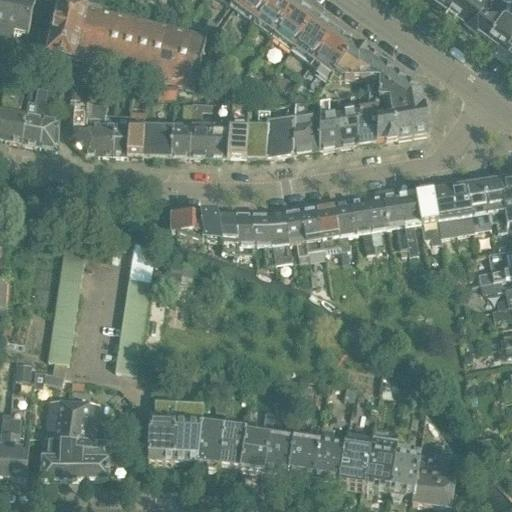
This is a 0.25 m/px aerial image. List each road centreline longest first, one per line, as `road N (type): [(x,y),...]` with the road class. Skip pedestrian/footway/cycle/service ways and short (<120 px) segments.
road 1 (residential): [(0,158),(148,188),(284,190),(442,161),(486,96)]
road 2 (tertiary): [(350,0),(486,96)]
